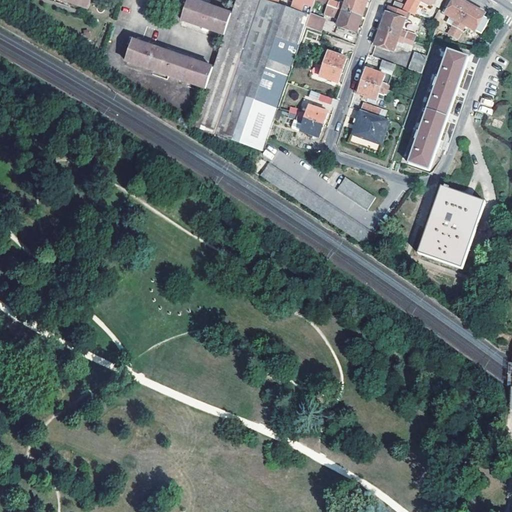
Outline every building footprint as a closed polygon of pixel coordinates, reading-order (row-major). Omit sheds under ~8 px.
[(85,0),(54,0),(83,9),(85,0)] [(192,127),(216,136),(261,0),(236,0),(231,15),(224,35),(212,68),(205,89),(192,127)] [(263,153),(306,27),(310,16),(314,0),(261,0),(216,136),(263,153)] [(363,10),(366,2),(361,0),(346,0),(344,6),(338,4),(337,5),(328,2),(327,5),(361,17),(363,10)] [(406,11),(409,13),(415,0),(407,0),(403,8),(401,5),(391,2),(389,9),(404,14),(406,11)] [(415,0),(409,13),(412,15),(416,7),(418,8),(421,1),(431,6),(434,0),(415,0)] [(490,20),(487,19),(482,17),(484,14),(478,11),(458,0),(452,0),(445,14),(455,19),(451,26),(452,26),(448,35),(456,38),(460,30),(461,31),(465,25),(480,34),(482,35),(490,20)] [(224,35),(231,15),(189,2),(182,22),(224,35)] [(361,17),(327,5),(324,14),(339,19),(337,26),(355,33),(357,27),(361,17)] [(399,31),(405,15),(404,14),(389,9),(387,8),(383,20),(379,30),(412,43),(415,36),(399,31)] [(323,21),(310,16),(306,27),(319,32),(323,21)] [(412,43),(379,30),(376,39),(374,46),(391,52),(395,41),(402,44),(403,42),(411,46),(412,43)] [(205,89),(212,68),(134,43),(127,64),(205,89)] [(415,141),(417,141),(409,163),(429,171),(468,59),(448,52),(438,81),(436,80),(433,88),(435,89),(419,133),(417,133),(415,141)] [(346,59),(328,53),(320,77),(338,83),(344,66),(346,59)] [(393,72),(395,66),(381,61),(379,68),(393,72)] [(408,70),(420,74),(423,66),(411,61),(408,70)] [(364,76),(362,83),(386,92),(391,76),(373,70),(373,73),(366,70),(364,76)] [(386,92),(362,83),(359,90),(358,95),(364,97),(363,100),(368,102),(367,103),(374,105),(376,100),(378,93),(383,95),(383,94),(385,95),(386,92)] [(331,105),(333,98),(319,94),(317,101),(331,105)] [(361,111),(377,117),(380,110),(364,104),(361,111)] [(296,118),(297,108),(289,107),(288,117),(296,118)] [(299,113),(298,118),(323,126),(327,114),(325,113),(326,110),(317,107),(316,110),(309,108),(307,115),(302,113),(302,115),(299,113)] [(377,117),(361,111),(352,135),(381,146),(389,122),(377,117)] [(323,126),(298,118),(296,122),(299,123),(299,124),(303,126),(301,132),(307,135),(306,138),(313,140),(314,137),(318,139),(323,126)] [(268,166),(260,178),(368,250),(376,238),(268,166)] [(376,199),(345,179),(337,191),(367,211),(376,199)] [(444,200),(449,188),(446,187),(445,189),(442,188),(439,198),(444,200)] [(444,200),(439,198),(419,255),(463,270),(486,204),(450,191),(451,189),(449,188),(444,200)]
